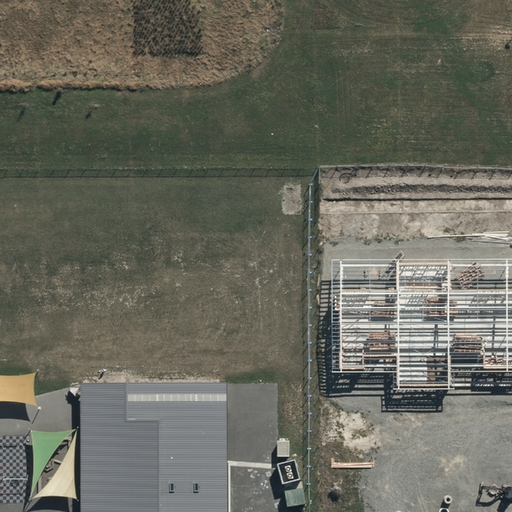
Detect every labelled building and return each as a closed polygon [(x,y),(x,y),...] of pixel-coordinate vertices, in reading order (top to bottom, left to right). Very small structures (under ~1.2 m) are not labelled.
[(333,0),(334,23),(360,23),(359,0),(333,0)] [(493,0),(468,0),(473,47),(498,45),(493,0)] [(467,12),(386,12),(386,32),(467,31),(467,12)] [(447,32),(386,33),(386,54),(447,53),(447,32)] [(471,41),(451,42),(454,101),(474,100),(471,41)] [(498,53),(477,55),(481,116),(502,114),(498,53)] [(442,59),(387,59),(387,79),(442,79),(442,59)] [(511,263),(339,264),(339,372),(396,373),(396,389),(449,389),(449,371),(511,371),(511,263)] [(227,511),(227,382),(82,383),(82,387),(82,511),(227,511)] [(335,409),(291,409),(291,430),(335,430),(335,409)]
